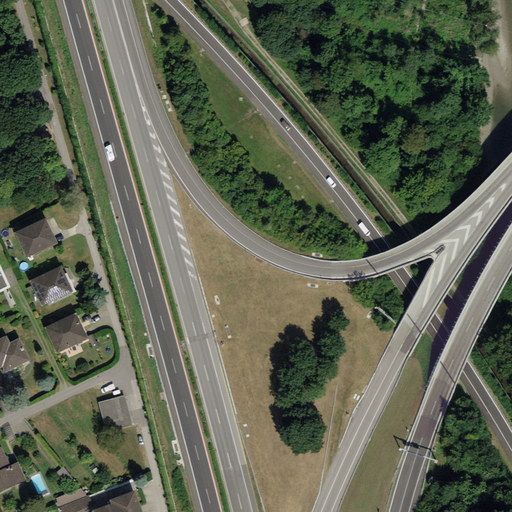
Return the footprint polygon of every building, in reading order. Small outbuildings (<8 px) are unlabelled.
[(46,220),(14,235),(26,260),(58,245),(46,220)] [(0,267),(0,293),(10,289),(0,267)] [(61,268),(30,283),(41,308),(73,293),(61,268)] [(77,315),(45,330),(56,355),(88,340),(77,315)] [(6,338),(0,340),(0,368),(3,367),(6,373),(29,362),(19,341),(9,345),(6,338)] [(124,397),(99,403),(107,433),(132,426),(124,397)] [(10,426),(3,430),(9,442),(16,439),(10,426)] [(0,448),(0,493),(26,481),(18,464),(10,467),(1,448),(0,448)] [(73,480),(63,467),(56,473),(66,485),(73,480)] [(81,489),(55,499),(59,508),(81,499),(86,496),(81,489)] [(111,506),(94,511),(141,511),(135,493),(109,502),(111,506)] [(85,511),(81,499),(59,508),(60,511),(85,511)]
